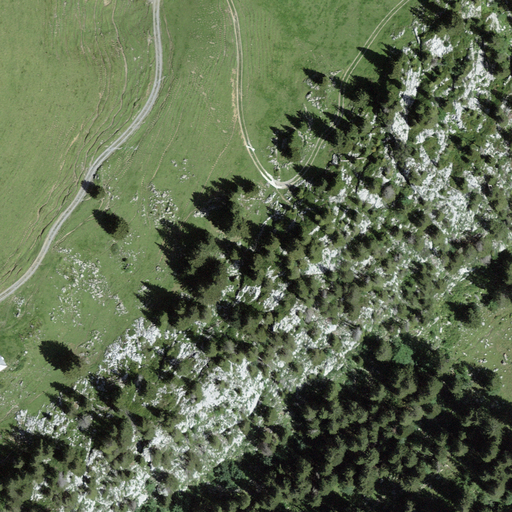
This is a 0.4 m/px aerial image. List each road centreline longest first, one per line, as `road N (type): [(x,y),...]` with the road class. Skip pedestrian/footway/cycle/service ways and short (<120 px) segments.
road 1 (track): [(411,0),(344,85),(337,125),(294,185),(267,175),(251,153),(231,0)]
road 2 (track): [(158,0),(159,89),(146,116),(98,167),(34,274),(0,300)]
